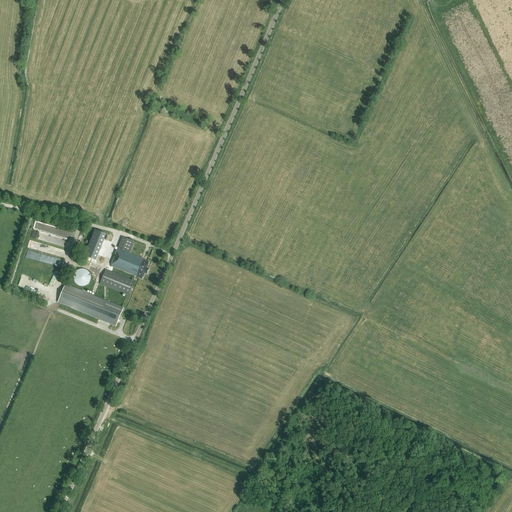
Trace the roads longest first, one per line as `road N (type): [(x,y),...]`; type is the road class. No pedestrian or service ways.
road 1 (unclassified): [(60,511),(283,0)]
road 2 (track): [(0,204),(173,253)]
